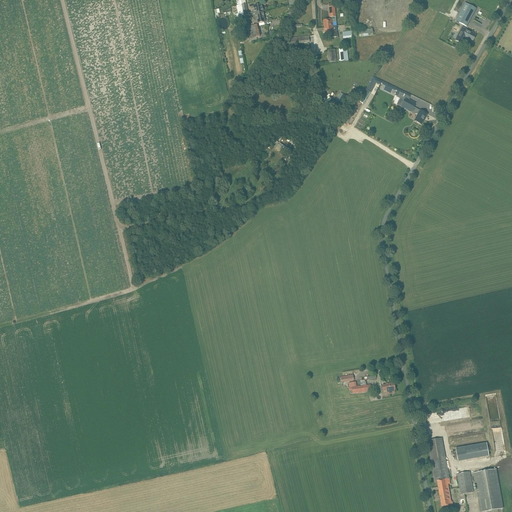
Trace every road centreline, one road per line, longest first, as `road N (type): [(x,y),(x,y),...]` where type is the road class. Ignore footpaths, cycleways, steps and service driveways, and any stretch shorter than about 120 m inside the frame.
road 1 (unclassified): [(430,511),(383,224),(509,0)]
road 2 (track): [(131,290),(64,0)]
road 3 (unclassified): [(230,105),(301,0)]
